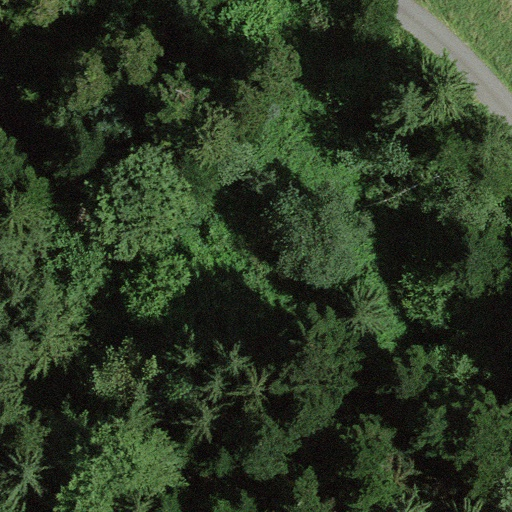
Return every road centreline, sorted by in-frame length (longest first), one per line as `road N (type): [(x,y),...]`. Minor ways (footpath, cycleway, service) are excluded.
road 1 (track): [(0,84),(120,283),(198,511)]
road 2 (track): [(511,111),(385,0)]
